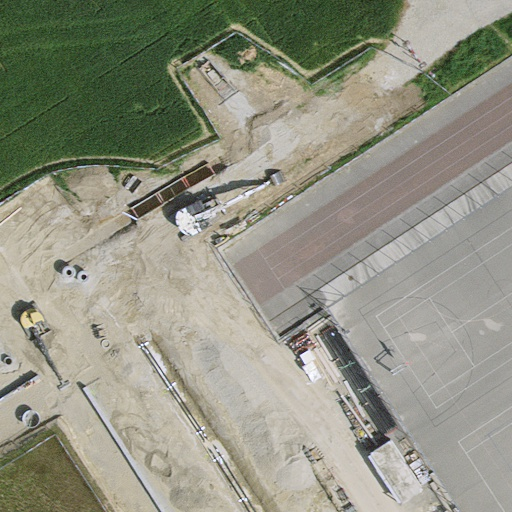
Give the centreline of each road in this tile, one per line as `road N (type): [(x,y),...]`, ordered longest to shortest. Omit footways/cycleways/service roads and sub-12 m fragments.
road 1 (track): [(0,319),(385,78),(449,24),(501,0)]
road 2 (residential): [(301,511),(186,338)]
